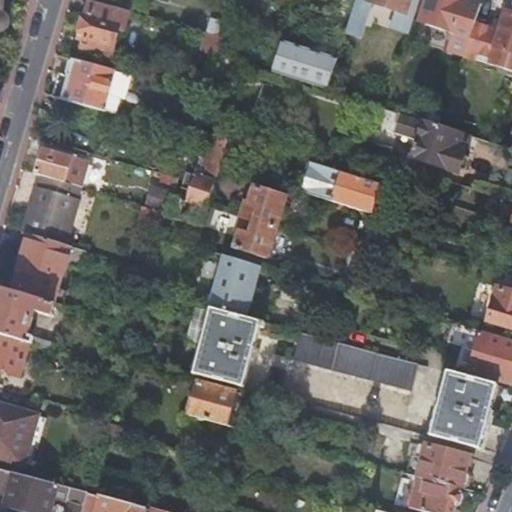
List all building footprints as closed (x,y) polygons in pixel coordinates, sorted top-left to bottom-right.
[(356,0),(350,22),(349,25),(359,28),(367,3),(381,7),(407,16),(411,0),(356,0)] [(454,34),(453,38),(470,43),(476,23),(481,5),(464,0),(427,0),(420,23),(454,34)] [(125,34),(131,14),(92,3),(81,41),(86,42),(83,53),(112,61),(120,33),(125,34)] [(470,43),(465,59),(506,72),(511,73),(511,16),(506,14),(502,25),(495,49),(490,47),(496,29),(492,28),(476,23),(470,43)] [(493,23),(492,28),(496,29),(490,47),(495,49),(502,25),(493,23)] [(219,58),(224,39),(206,34),(202,53),(219,58)] [(453,38),(448,53),(462,58),(465,59),(470,43),(453,38)] [(328,91),(337,61),(282,43),(273,74),(328,91)] [(109,97),(115,74),(73,62),(69,78),(59,75),(54,99),(105,112),(117,115),(121,100),(109,97)] [(428,125),(403,117),(397,136),(422,144),(416,161),(463,177),(464,174),(467,175),(470,174),(474,161),(473,159),(469,158),(475,140),(439,128),(428,125)] [(213,136),(207,134),(194,177),(196,178),(196,177),(200,178),(213,136)] [(196,178),(194,177),(187,175),(185,182),(182,189),(191,193),(188,204),(197,207),(207,210),(221,170),(231,141),(213,136),(200,178),(196,177),(196,178)] [(359,140),(355,154),(387,163),(391,151),(359,140)] [(43,146),(35,176),(41,177),(80,189),(87,163),(72,159),(73,154),(43,146)] [(333,204),(372,216),(381,187),(342,175),(309,166),(309,167),(311,167),(302,193),(301,193),(301,194),(333,204)] [(177,181),(162,176),(160,185),(175,189),(177,181)] [(65,247),(82,190),(80,189),(41,177),(24,235),(27,236),(65,247)] [(172,193),(154,187),(148,206),(167,212),(172,193)] [(286,200),(256,190),(236,251),(266,261),(286,200)] [(160,212),(142,207),(137,232),(154,237),(160,212)] [(202,225),(207,210),(197,207),(193,222),(202,225)] [(80,271),(86,253),(65,247),(27,236),(10,293),(56,307),(62,308),(67,293),(59,291),(65,267),(80,271)] [(224,258),(210,310),(247,320),(260,269),(224,258)] [(500,284),(511,287),(511,277),(503,275),(500,284)] [(511,287),(500,284),(488,323),(511,330),(511,287)] [(10,293),(0,290),(0,336),(31,345),(30,346),(52,352),(54,346),(28,337),(36,315),(52,320),(56,307),(10,293)] [(193,376),(245,390),(261,330),(264,331),(265,325),(247,320),(196,306),(186,346),(200,350),(193,376)] [(510,385),(511,379),(511,343),(455,326),(449,344),(476,352),(470,373),(510,385)] [(418,365),(302,335),(295,361),(411,391),(418,365)] [(0,336),(0,372),(21,379),(30,346),(31,345),(0,336)] [(490,420),(499,388),(447,374),(433,429),(430,439),(482,452),(484,444),(490,420)] [(198,385),(190,418),(245,433),(250,417),(237,413),(242,397),(198,385)] [(37,419),(0,407),(0,459),(23,466),(37,419)] [(420,479),(462,490),(462,488),(465,488),(469,487),(471,479),(469,475),(466,474),(470,460),(428,448),(428,449),(419,447),(416,459),(424,462),(420,479)] [(81,511),(86,494),(85,494),(2,472),(0,478),(0,483),(12,487),(6,507),(23,511),(49,511),(52,500),(66,505),(64,511),(81,511)] [(461,493),(462,490),(420,479),(419,478),(414,495),(409,494),(406,509),(416,511),(455,511),(456,508),(462,506),(464,497),(461,493)] [(112,488),(109,500),(128,505),(131,493),(112,488)] [(109,500),(101,498),(97,511),(143,511),(144,510),(128,505),(109,500)]
